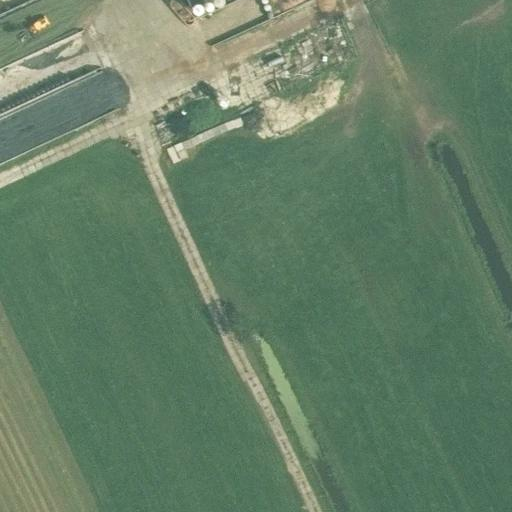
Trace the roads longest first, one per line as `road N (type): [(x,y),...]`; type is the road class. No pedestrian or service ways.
road 1 (track): [(315,511),(133,115),(143,67)]
road 2 (track): [(133,115),(0,179)]
